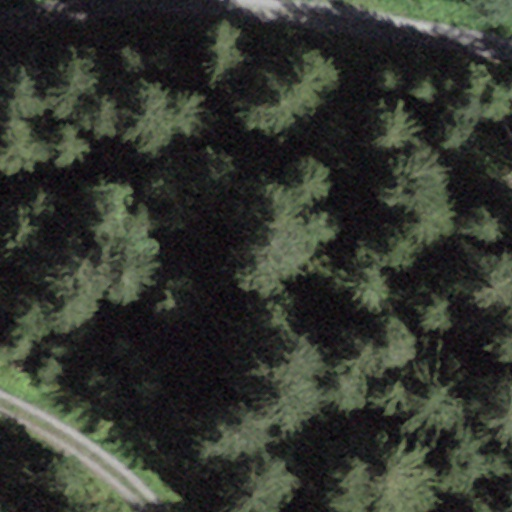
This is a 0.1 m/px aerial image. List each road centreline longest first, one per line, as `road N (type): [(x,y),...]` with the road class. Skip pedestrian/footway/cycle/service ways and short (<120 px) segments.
road 1 (track): [(511,58),(230,9),(0,12)]
road 2 (track): [(0,407),(87,456),(146,511)]
